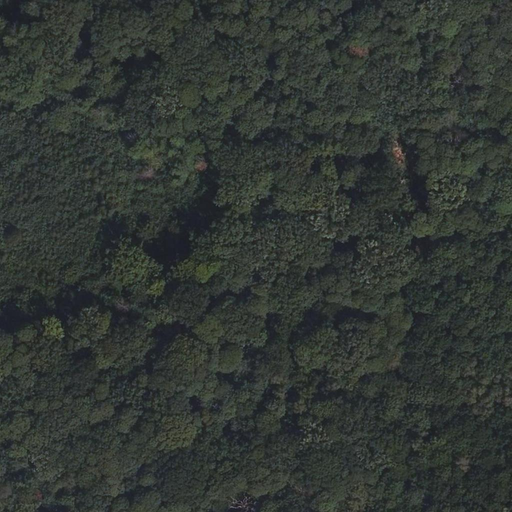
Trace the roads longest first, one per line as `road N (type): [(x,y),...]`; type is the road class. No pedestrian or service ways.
road 1 (track): [(406,248),(274,244),(188,259),(39,310),(0,313)]
road 2 (motorway): [(151,511),(0,200)]
road 3 (motorway): [(0,271),(121,511)]
